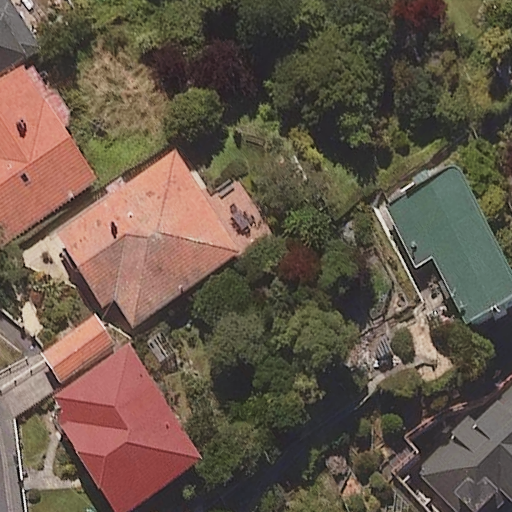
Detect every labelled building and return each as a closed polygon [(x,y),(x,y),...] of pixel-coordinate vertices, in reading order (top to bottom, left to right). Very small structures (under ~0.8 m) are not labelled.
[(0,0),(0,76),(22,61),(40,48),(7,0),(0,0)] [(22,61),(0,76),(0,245),(95,183),(60,130),(71,123),(28,58),(22,61)] [(238,256),(170,155),(51,235),(99,306),(111,298),(131,328),(238,256)] [(374,203),(408,271),(432,259),(466,327),(511,304),(511,282),(453,164),(374,203)] [(114,353),(94,320),(38,355),(61,392),(45,402),(114,511),(123,511),(199,465),(124,346),(114,353)] [(511,386),(419,468),(456,511),(502,511),(511,504),(511,386)]
